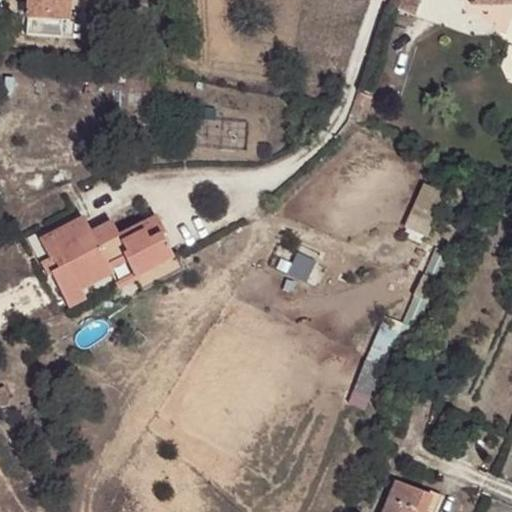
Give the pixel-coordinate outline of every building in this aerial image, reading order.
[(28,0),(28,15),(66,18),(69,18),(69,0),(28,0)] [(387,0),(386,6),(408,13),(412,0),(387,0)] [(65,46),(66,18),(28,15),(19,16),(18,26),(27,27),(27,44),(65,46)] [(348,118),(362,124),(367,109),(370,99),(356,94),(348,118)] [(401,227),(425,237),(444,192),(420,182),(401,227)] [(158,219),(144,226),(153,243),(165,237),(167,236),(158,219)] [(54,279),(66,301),(82,292),(83,294),(116,277),(112,267),(125,260),(137,282),(176,261),(175,258),(165,237),(153,243),(144,226),(128,235),(131,241),(126,244),(115,225),(95,235),(87,221),(43,245),(51,262),(53,267),(57,265),(60,272),(53,277),(54,279)] [(176,261),(137,282),(143,294),(185,272),(178,257),(175,258),(176,261)] [(54,279),(53,277),(60,272),(57,265),(53,267),(51,262),(43,267),(50,282),(54,279)] [(417,296),(432,303),(441,283),(427,276),(417,296)] [(82,292),(66,301),(71,312),(89,303),(83,294),(82,292)] [(368,360),(392,366),(404,323),(380,316),(368,360)] [(392,416),(405,421),(414,400),(421,402),(430,376),(413,369),(403,396),(401,395),(392,416)] [(0,392),(0,411),(2,413),(11,408),(11,402),(4,390),(0,392)] [(395,481),(381,511),(421,511),(428,495),(395,481)] [(428,495),(421,511),(432,511),(441,494),(430,490),(428,495)]
